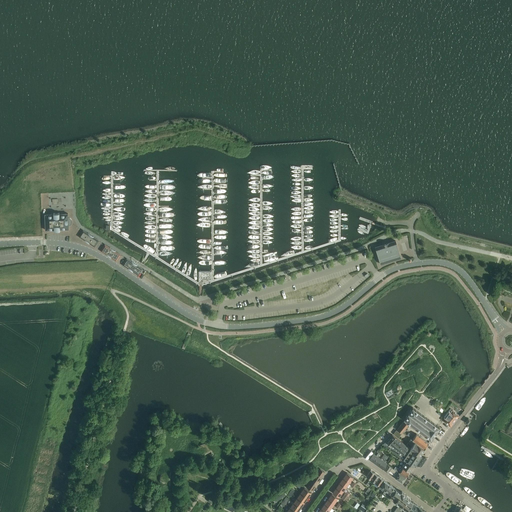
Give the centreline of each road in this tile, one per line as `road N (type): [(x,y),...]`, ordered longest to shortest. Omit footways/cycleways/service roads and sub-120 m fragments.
road 1 (tertiary): [(506,332),(467,277),(439,262),(393,269),(325,316),(240,327),(198,320),(72,245),(0,244)]
road 2 (unclassified): [(423,470),(506,351)]
